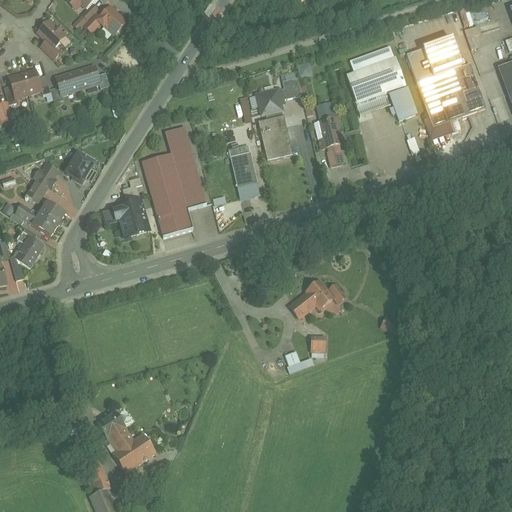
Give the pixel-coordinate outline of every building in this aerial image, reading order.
[(96,0),(73,0),(73,2),(76,4),(79,4),(86,11),(96,0)] [(305,0),(319,10),(326,0),(305,0)] [(93,7),(82,18),(87,24),(95,15),(98,12),(93,7)] [(101,20),(98,23),(101,25),(99,27),(103,30),(104,29),(114,38),(126,25),(111,10),(101,20)] [(511,19),(511,65),(497,71),(511,111),(511,11),(509,12),(511,19)] [(87,24),(84,28),(85,29),(84,30),(91,36),(99,27),(101,25),(98,23),(101,20),(95,15),(87,24)] [(58,32),(50,24),(38,36),(46,44),(54,51),(66,39),(61,34),(61,31),(58,32)] [(478,29),(464,33),(471,53),(478,50),(474,39),(480,37),(478,29)] [(406,58),(432,131),(486,112),(470,67),(463,70),(452,41),(422,51),(422,52),(406,58)] [(54,51),(46,44),(41,50),(54,63),(60,56),(54,51)] [(355,107),(360,120),(391,108),(398,126),(418,119),(408,92),(406,92),(395,60),(393,61),(390,49),(349,64),(353,75),(346,78),(357,107),(355,107)] [(309,66),(297,69),(300,81),(312,78),(309,66)] [(94,70),(56,81),(59,90),(61,98),(62,98),(99,87),(99,86),(97,79),(94,70)] [(36,73),(22,77),(28,98),(41,94),(42,94),(38,81),(36,73)] [(106,76),(97,79),(99,86),(99,87),(100,92),(110,89),(106,76)] [(22,77),(9,82),(11,89),(15,102),(16,102),(28,98),(22,77)] [(46,79),(38,81),(42,94),(41,94),(43,98),(51,96),(50,93),(46,79)] [(303,99),(299,80),(282,84),(284,92),(282,92),(282,90),(255,97),(260,120),(266,119),(267,123),(259,125),(267,164),(292,158),(284,119),(283,120),(282,115),(284,115),(283,108),(286,108),(285,103),(303,99)] [(11,89),(4,91),(8,106),(9,108),(17,106),(16,102),(15,102),(11,89)] [(59,90),(50,93),(51,96),(54,106),(63,103),(62,98),(61,98),(59,90)] [(8,106),(0,108),(0,121),(1,126),(13,123),(9,108),(8,106)] [(331,106),(319,109),(318,111),(321,124),(320,124),(321,132),(316,133),(318,142),(319,141),(322,151),(328,150),(339,147),(342,146),(336,121),(332,108),(331,106)] [(185,130),(165,135),(171,157),(142,165),(163,241),(193,232),(188,213),(207,207),(185,130)] [(339,147),(328,150),(329,154),(328,155),(331,169),(343,166),(339,147)] [(249,148),(228,152),(239,202),(260,198),(249,148)] [(94,166),(78,156),(66,176),(82,186),(94,166)] [(58,174),(47,167),(42,174),(53,181),(58,174)] [(42,174),(40,172),(34,181),(37,182),(29,195),(40,202),(48,189),(51,191),(56,183),(42,174)] [(31,175),(2,184),(4,189),(33,180),(31,175)] [(140,180),(129,183),(131,190),(136,189),(142,188),(140,180)] [(136,189),(131,190),(123,192),(125,203),(139,199),(136,189)] [(65,216),(48,205),(39,218),(21,207),(15,217),(13,215),(9,221),(21,228),(24,223),(50,239),(65,216)] [(15,210),(7,206),(3,214),(10,218),(15,210)] [(141,208),(131,210),(131,208),(104,216),(107,228),(108,227),(108,226),(123,222),(127,238),(124,239),(124,240),(136,236),(136,237),(139,237),(138,235),(148,233),(148,234),(149,234),(144,216),(144,215),(143,213),(141,208)] [(43,248),(29,239),(29,240),(22,235),(19,238),(20,239),(18,243),(26,248),(17,262),(30,270),(34,264),(33,264),(43,248)] [(19,270),(16,262),(17,262),(13,259),(10,260),(16,283),(24,281),(21,272),(19,270)] [(320,284),(313,290),(311,287),(307,290),(310,293),(306,295),(307,296),(303,299),(313,311),(316,308),(319,312),(333,301),(333,300),(327,294),(320,284)] [(346,300),(336,287),(327,294),(333,300),(338,306),(346,300)] [(303,299),(290,309),(299,321),(313,311),(303,299)] [(325,340),(311,340),(311,354),(331,354),(331,345),(325,345),(325,340)] [(315,361),(303,365),(300,354),(287,358),(293,376),(317,368),(315,361)] [(125,430),(115,415),(97,427),(107,442),(108,441),(117,455),(134,444),(125,430)] [(81,423),(64,429),(70,444),(87,438),(81,423)] [(117,455),(113,458),(125,477),(156,456),(143,437),(134,444),(117,455)] [(112,490),(99,460),(85,466),(97,496),(91,498),(96,511),(115,511),(107,491),(112,490)]
